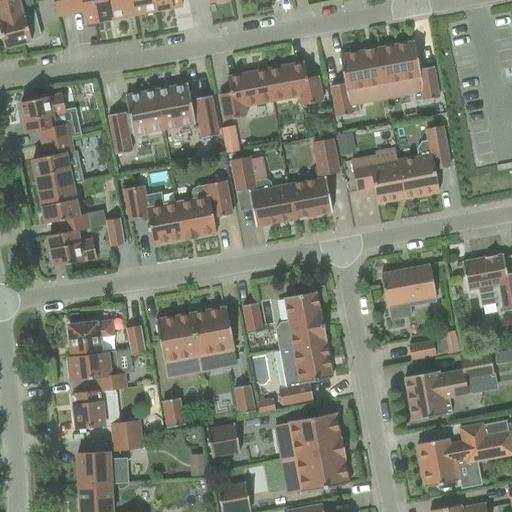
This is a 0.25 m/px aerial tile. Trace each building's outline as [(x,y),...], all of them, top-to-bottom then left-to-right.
[(0,0),(0,12),(32,4),(31,0),(0,0)] [(70,13),(67,0),(53,0),(57,16),(70,13)] [(110,19),(106,0),(67,0),(70,13),(83,11),(85,24),(110,19)] [(133,15),(130,0),(106,0),(110,19),(133,15)] [(157,11),(155,0),(130,0),(133,15),(157,11)] [(180,0),(155,0),(157,11),(182,6),(180,0)] [(35,14),(32,4),(0,12),(0,34),(4,48),(31,41),(25,17),(35,14)] [(413,42),(376,49),(383,88),(410,83),(414,102),(423,101),(438,99),(432,67),(419,70),(413,42)] [(344,84),(330,87),(336,118),(351,115),(351,114),(360,113),(356,94),(383,88),(376,49),(372,50),(364,51),(365,52),(339,57),(344,84)] [(303,63),(266,70),(272,102),(298,97),(300,106),(322,102),(317,77),(306,79),(303,63)] [(272,102),(266,70),(227,77),(230,93),(219,95),(223,121),(245,117),(244,107),(272,102)] [(187,85),(156,91),(163,130),(199,123),(202,139),(217,136),(210,97),(194,100),(195,102),(190,103),(187,85)] [(163,130),(156,91),(125,97),(128,115),(124,115),(123,113),(108,116),(115,156),(131,153),(128,137),(147,133),(146,128),(162,125),(163,130)] [(42,145),(68,139),(80,137),(78,126),(66,129),(65,125),(54,127),(51,116),(65,113),(61,96),(47,99),(47,98),(20,104),(26,135),(40,132),(42,145)] [(233,125),(219,130),(227,152),(241,147),(233,125)] [(418,158),(397,161),(404,199),(438,192),(434,170),(449,168),(441,127),(425,130),(427,141),(425,141),(425,142),(421,143),(416,149),(418,158)] [(343,155),(356,152),(351,133),(338,136),(343,155)] [(71,153),(68,139),(42,145),(45,157),(32,160),(38,192),(71,185),(65,155),(71,153)] [(315,180),(288,186),(294,220),(331,213),(324,176),(338,173),(332,139),(312,143),(317,168),(313,168),(315,180)] [(404,199),(397,161),(376,165),(375,157),(350,161),(356,192),(373,188),(376,204),(404,199)] [(294,220),(288,186),(270,189),(269,183),(265,181),(253,183),(249,158),(230,161),(236,193),(248,191),(255,227),(294,220)] [(192,200),(177,203),(184,240),(185,240),(185,241),(196,239),(196,238),(215,234),(213,219),(231,215),(225,182),(205,185),(205,187),(197,189),(193,191),(192,196),(192,200)] [(78,216),(71,185),(38,192),(45,224),(59,222),(61,234),(76,231),(76,232),(88,230),(85,215),(78,216)] [(184,240),(177,203),(162,206),(159,195),(145,198),(143,186),(123,190),(129,221),(147,218),(153,246),(184,240)] [(124,245),(119,219),(105,221),(109,248),(124,245)] [(78,244),(76,232),(76,231),(61,234),(48,237),(54,268),(82,262),(82,261),(96,258),(92,241),(78,244)] [(511,273),(506,274),(502,256),(496,257),(495,256),(484,258),(484,259),(461,263),(466,291),(478,289),(481,305),(501,301),(503,313),(510,311),(511,319),(511,273)] [(435,298),(429,266),(380,275),(386,307),(435,298)] [(275,331),(279,351),(326,341),(320,311),(318,311),(315,293),(284,299),(288,322),(280,323),(275,331)] [(247,335),(261,332),(256,304),(242,306),(247,335)] [(226,308),(190,314),(199,360),(218,356),(220,368),(235,365),(232,350),(233,350),(226,308)] [(201,371),(199,360),(190,314),(155,321),(163,363),(178,360),(181,375),(201,371)] [(68,327),(71,357),(72,358),(99,354),(98,339),(112,338),(110,323),(96,325),(96,323),(68,327)] [(140,326),(125,329),(130,355),(145,352),(140,326)] [(326,342),(326,341),(279,351),(286,389),(278,391),(281,405),(312,400),(309,383),(331,379),(324,343),(326,342)] [(433,341),(408,346),(411,361),(435,357),(433,341)] [(118,375),(115,352),(99,354),(72,358),(71,357),(67,358),(70,382),(97,379),(98,391),(99,391),(99,392),(114,390),(125,389),(123,374),(118,375)] [(438,372),(404,378),(412,421),(451,414),(448,398),(454,397),(467,395),(465,383),(464,379),(493,374),(489,354),(459,360),(462,371),(438,376),(438,372)] [(251,386),(233,390),(238,415),(256,411),(251,386)] [(98,391),(71,394),(76,430),(104,427),(103,426),(110,425),(119,424),(114,390),(99,392),(99,391),(98,391)] [(272,398),(256,401),(258,415),(274,412),(272,398)] [(179,400),(162,403),(166,429),(184,425),(179,400)] [(291,440),(294,457),(281,460),(343,449),(341,438),(340,438),(335,413),(288,422),(288,423),(279,425),(282,442),(291,440)] [(446,439),(416,445),(425,488),(455,482),(455,481),(458,480),(456,466),(475,462),(511,454),(508,433),(507,433),(504,421),(480,425),(480,424),(458,429),(461,442),(447,445),(446,439)] [(110,425),(112,438),(138,435),(137,422),(119,424),(110,425)] [(233,425),(206,429),(211,459),(238,455),(233,425)] [(140,450),(138,435),(112,438),(113,453),(140,450)] [(345,459),(343,449),(281,460),(294,458),(298,475),(288,477),(291,493),(301,492),(301,493),(348,484),(344,459),(345,459)] [(76,453),(78,486),(110,485),(128,484),(126,459),(109,459),(108,452),(76,453)] [(202,455),(190,455),(191,475),(202,475),(202,455)] [(261,465),(248,469),(254,493),(267,490),(261,465)] [(237,511),(249,510),(245,484),(217,489),(221,511),(237,511)] [(111,511),(110,485),(78,486),(79,511),(111,511)]
